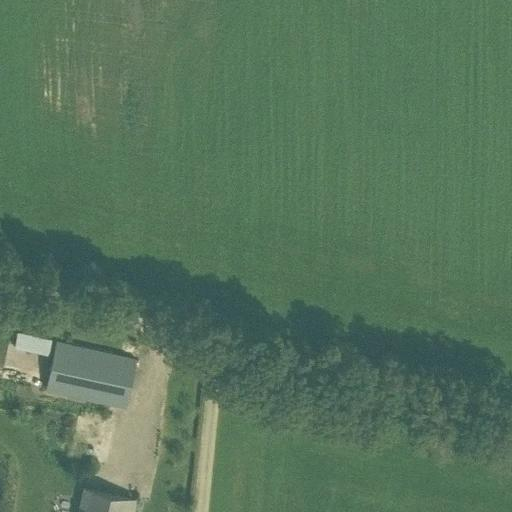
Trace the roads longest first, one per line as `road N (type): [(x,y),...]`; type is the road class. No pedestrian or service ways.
road 1 (track): [(214,343),(511,415)]
road 2 (unclassified): [(214,343),(0,287)]
